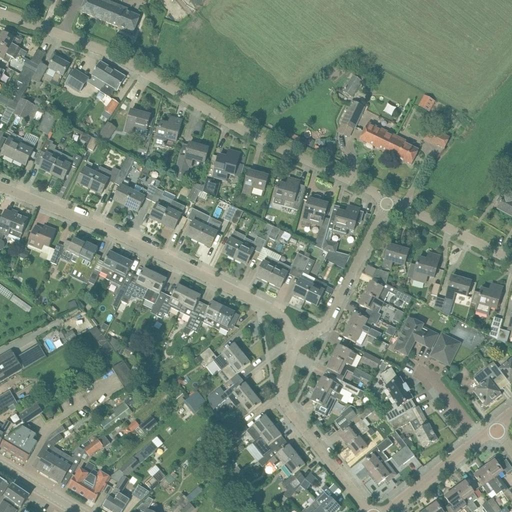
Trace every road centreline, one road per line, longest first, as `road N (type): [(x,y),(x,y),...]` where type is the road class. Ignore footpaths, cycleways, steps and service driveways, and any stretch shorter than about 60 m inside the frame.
road 1 (residential): [(388,199),(223,119),(122,59),(0,11)]
road 2 (residential): [(296,344),(275,311),(246,294),(0,187)]
road 3 (residential): [(370,511),(288,408),(282,378),(296,344)]
road 4 (residential): [(296,344),(325,326),(388,199)]
road 5 (residential): [(511,262),(388,199)]
road 6 (residential): [(379,511),(477,439)]
